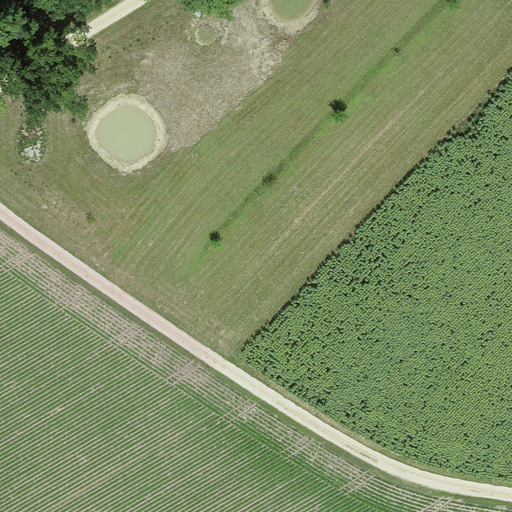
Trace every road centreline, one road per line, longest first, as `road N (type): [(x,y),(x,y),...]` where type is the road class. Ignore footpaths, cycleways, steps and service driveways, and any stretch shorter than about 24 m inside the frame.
road 1 (track): [(511,496),(442,486),(373,461),(246,386),(0,216)]
road 2 (track): [(137,0),(0,86)]
